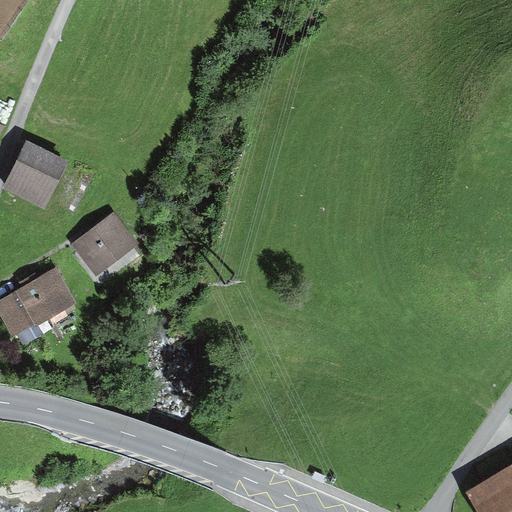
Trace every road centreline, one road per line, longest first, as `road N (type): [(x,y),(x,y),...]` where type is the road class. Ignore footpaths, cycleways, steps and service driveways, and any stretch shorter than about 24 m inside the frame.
road 1 (tertiary): [(0,401),(162,446),(323,511)]
road 2 (unclassified): [(436,511),(511,395)]
